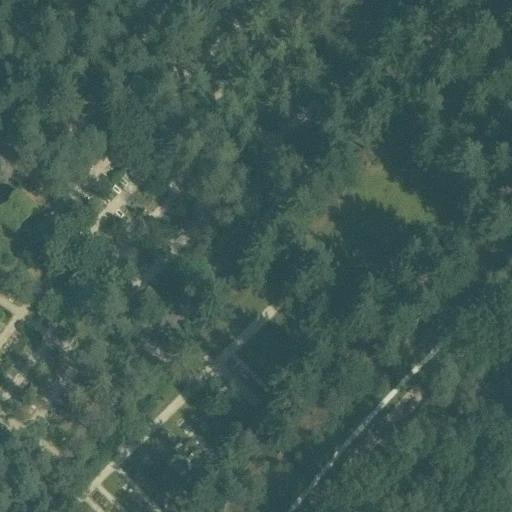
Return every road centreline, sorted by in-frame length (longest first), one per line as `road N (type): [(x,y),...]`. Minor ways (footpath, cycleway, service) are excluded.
road 1 (track): [(511,308),(439,366),(309,511)]
road 2 (track): [(9,166),(86,120),(175,0)]
